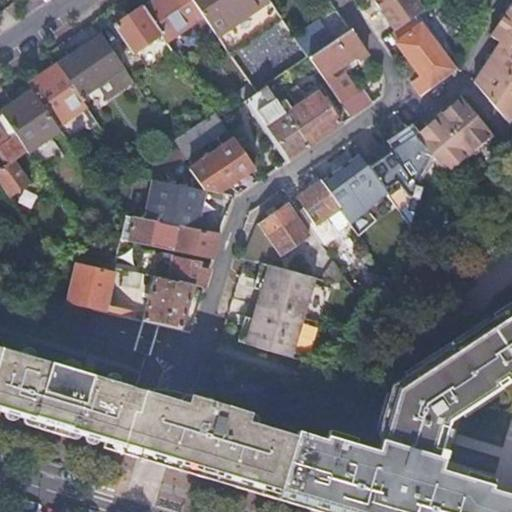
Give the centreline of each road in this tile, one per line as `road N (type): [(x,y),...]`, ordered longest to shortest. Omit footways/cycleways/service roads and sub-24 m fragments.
road 1 (residential): [(126,509),(242,204),(403,94)]
road 2 (residential): [(497,0),(453,84),(419,114),(403,94)]
road 3 (primary): [(126,509),(0,469)]
